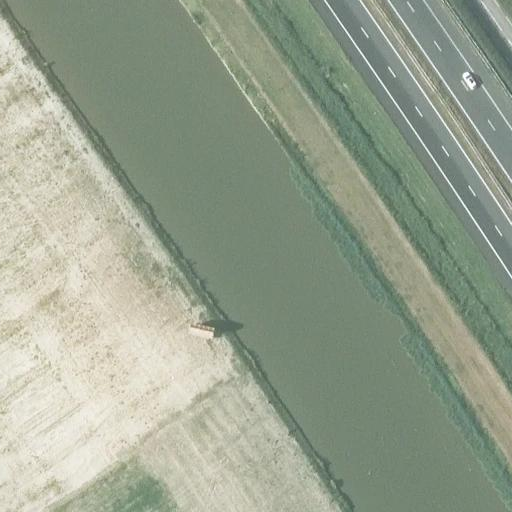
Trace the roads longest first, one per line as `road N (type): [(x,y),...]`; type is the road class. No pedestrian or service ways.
road 1 (motorway): [(340,0),(511,252)]
road 2 (motorway): [(511,159),(402,0)]
